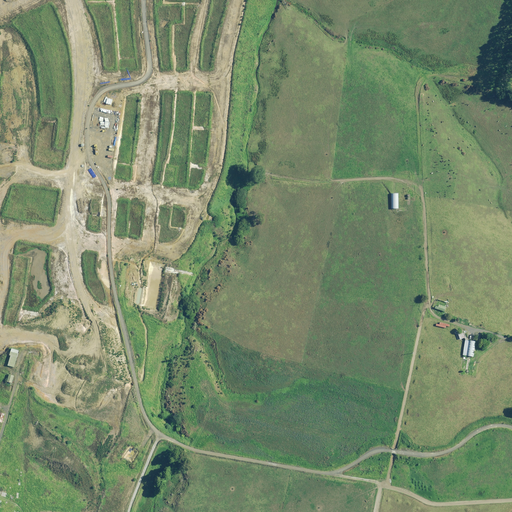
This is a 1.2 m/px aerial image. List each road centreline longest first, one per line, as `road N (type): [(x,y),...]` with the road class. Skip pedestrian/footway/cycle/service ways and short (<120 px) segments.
road 1 (track): [(131,363),(147,420),(198,450),(389,485),(434,502),(511,499)]
road 2 (unknown): [(244,0),(224,82),(216,170),(185,243),(140,250),(4,220)]
road 3 (tertiary): [(131,340),(82,304),(72,278),(77,69),(65,0)]
road 4 (tertiary): [(74,0),(88,80),(80,278),(92,302),(133,332)]
road 5 (unknown): [(0,511),(85,502),(133,332)]
road 6 (unknown): [(10,510),(7,449),(32,367),(92,302)]
road 7 (unknown): [(0,166),(205,200)]
road 8 (unknown): [(145,0),(155,78),(145,190)]
road 9 (unknown): [(13,168),(21,75),(0,13)]
road 10 (unknown): [(224,82),(77,78)]
